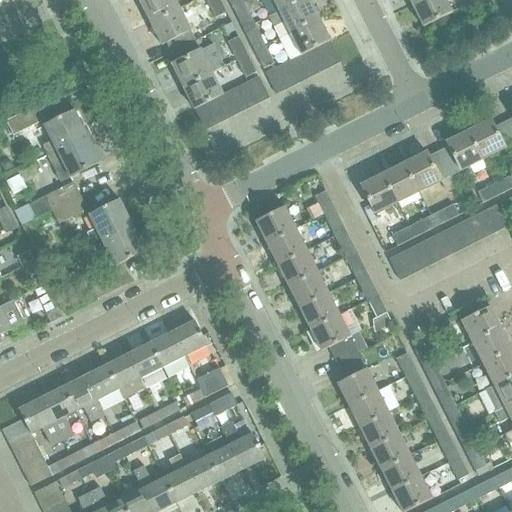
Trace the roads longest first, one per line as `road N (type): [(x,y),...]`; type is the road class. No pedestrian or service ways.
road 1 (residential): [(352,511),(222,266)]
road 2 (residential): [(0,381),(222,266)]
road 3 (residential): [(200,213),(414,100)]
road 4 (residential): [(200,213),(93,0)]
